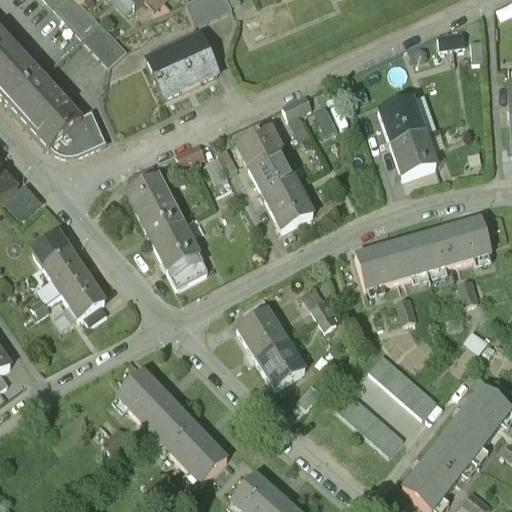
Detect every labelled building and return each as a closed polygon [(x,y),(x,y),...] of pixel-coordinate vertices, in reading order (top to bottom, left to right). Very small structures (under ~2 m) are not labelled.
[(99,29),(71,0),(41,0),(83,43),(99,29)] [(121,0),(120,1),(120,2),(122,1),(134,14),(132,15),(133,17),(144,7),(151,0),(121,0)] [(151,0),(144,7),(153,17),(172,0),(151,0)] [(196,0),(178,7),(188,31),(239,9),(235,0),(196,0)] [(125,58),(99,29),(83,43),(109,73),(125,58)] [(40,82),(0,37),(0,102),(8,112),(40,82)] [(462,39),(449,41),(451,54),(463,52),(462,39)] [(449,41),(436,42),(438,56),(451,54),(449,41)] [(199,44),(145,69),(161,106),(216,81),(199,44)] [(68,104),(59,94),(54,98),(40,82),(8,112),(47,156),(48,156),(48,157),(50,155),(54,160),(58,162),(61,163),(67,164),(73,163),(76,162),(105,149),(91,117),(77,123),(64,108),(68,104)] [(304,102),(292,108),(298,120),(310,115),(304,102)] [(411,106),(378,118),(390,151),(423,139),(411,106)] [(292,108),(281,113),(286,125),(298,120),(292,108)] [(326,115),(314,120),(324,142),(336,136),(326,115)] [(268,134),(235,152),(247,175),(248,175),(279,158),(279,159),(281,158),(268,134)] [(423,139),(390,151),(402,185),(435,173),(423,139)] [(198,151),(186,156),(192,169),(204,163),(198,151)] [(236,174),(225,155),(215,160),(217,163),(226,180),(236,174)] [(186,156),(174,162),(180,174),(192,169),(186,156)] [(279,158),(248,175),(264,206),(295,190),(279,159),(279,158)] [(217,163),(205,169),(215,191),(227,186),(217,163)] [(152,172),(130,182),(136,192),(157,181),(152,172)] [(0,180),(0,208),(14,196),(0,180)] [(136,192),(126,197),(134,214),(150,246),(182,229),(157,181),(136,192)] [(295,190),(264,206),(281,238),(312,221),(295,190)] [(23,195),(7,210),(20,225),(36,210),(23,195)] [(489,260),(479,226),(417,244),(426,278),(489,260)] [(182,229),(150,246),(175,294),(206,278),(182,229)] [(51,244),(31,257),(43,274),(62,260),(51,244)] [(426,278),(417,244),(354,262),(364,296),(426,278)] [(62,260),(43,274),(60,300),(86,282),(68,256),(62,260)] [(86,282),(60,300),(78,326),(103,308),(86,282)] [(470,287),(456,290),(463,313),(476,310),(470,287)] [(408,304),(394,308),(401,331),(414,327),(408,304)] [(40,305),(29,312),(33,318),(44,311),(40,305)] [(262,305),(243,317),(249,327),(265,317),(269,314),(262,305)] [(321,308),(310,315),(317,326),(328,319),(321,308)] [(44,311),(33,318),(37,324),(48,316),(44,311)] [(249,327),(236,335),(255,365),(284,347),(265,317),(249,327)] [(328,319),(317,326),(324,337),(335,330),(328,319)] [(284,347),(255,365),(274,395),(304,377),(284,347)] [(0,359),(0,378),(9,373),(0,359)] [(380,363),(366,380),(421,426),(436,409),(380,363)] [(158,447),(183,423),(141,379),(116,403),(158,447)] [(311,391),(296,408),(305,416),(320,399),(311,391)] [(509,416),(481,394),(442,445),(470,467),(509,416)] [(388,463),(402,447),(348,400),(334,416),(388,463)] [(199,491),(225,466),(183,423),(158,447),(199,491)] [(434,511),(470,467),(442,445),(402,495),(423,511),(434,511)] [(511,450),(509,449),(501,459),(511,468),(511,450)] [(234,511),(286,511),(254,483),(231,509),(234,511)] [(487,511),(470,498),(461,509),(464,511),(487,511)]
